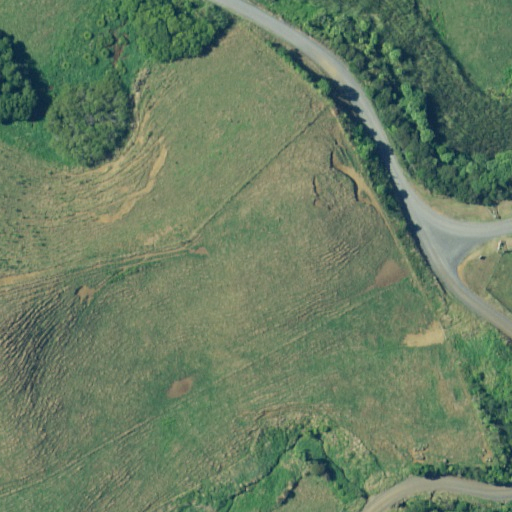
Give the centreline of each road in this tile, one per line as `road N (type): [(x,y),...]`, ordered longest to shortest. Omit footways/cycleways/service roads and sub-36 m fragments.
road 1 (unclassified): [(511,327),(452,281),(390,152),(336,68),(232,0)]
road 2 (unclassified): [(374,511),(423,482),(511,488)]
